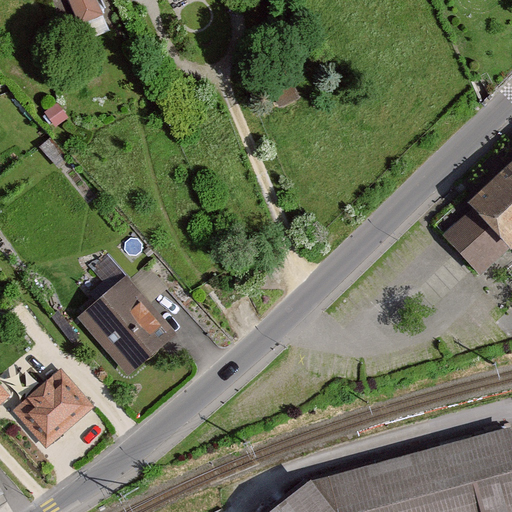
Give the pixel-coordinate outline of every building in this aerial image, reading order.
[(65,0),(78,29),(105,18),(97,0),(65,0)] [(48,115),(56,129),(68,121),(59,108),(48,115)] [(511,171),(474,207),(478,211),(450,237),(487,277),(511,252),(511,171)] [(179,336),(128,279),(78,325),(129,381),(179,336)] [(16,418),(48,452),(94,409),(62,375),(16,418)] [(0,403),(12,391),(0,378),(0,403)] [(511,511),(511,431),(411,458),(318,482),(279,511),(511,511)]
